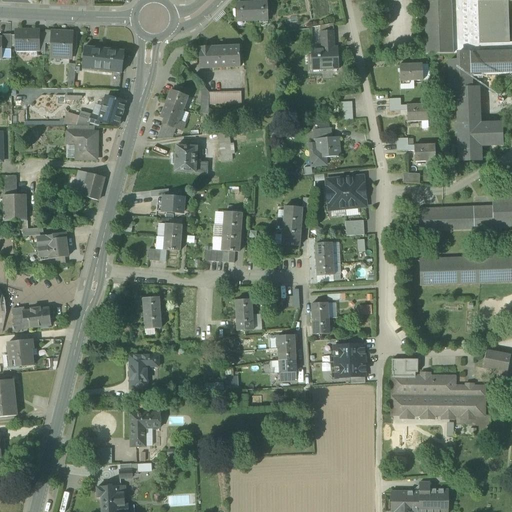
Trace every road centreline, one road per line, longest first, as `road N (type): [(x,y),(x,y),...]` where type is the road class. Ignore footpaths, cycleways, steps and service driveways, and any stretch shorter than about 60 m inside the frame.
road 1 (residential): [(378,511),(384,178),(346,0)]
road 2 (residential): [(95,269),(209,280),(300,274),(306,383)]
road 3 (tertiary): [(95,269),(35,511)]
road 4 (tertiary): [(149,39),(95,269)]
road 5 (residential): [(132,17),(0,12)]
